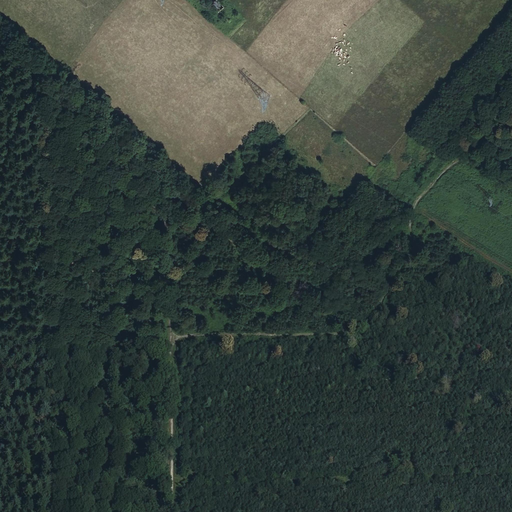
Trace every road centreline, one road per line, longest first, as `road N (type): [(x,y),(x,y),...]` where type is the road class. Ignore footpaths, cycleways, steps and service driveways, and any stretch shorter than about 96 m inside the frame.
road 1 (track): [(167,341),(189,332),(326,332),(369,315),(409,244),(406,216),(446,168)]
road 2 (track): [(167,228),(169,511)]
road 3 (track): [(0,44),(151,185),(167,228)]
road 4 (track): [(167,228),(215,225),(256,269),(350,325)]
